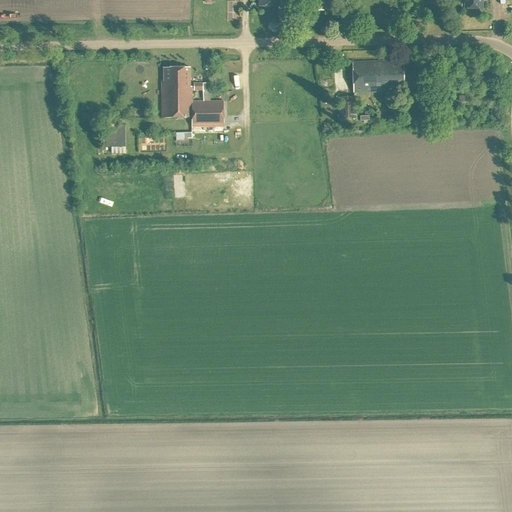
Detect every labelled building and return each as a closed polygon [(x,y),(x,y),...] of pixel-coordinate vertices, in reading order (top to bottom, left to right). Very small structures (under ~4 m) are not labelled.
[(308,0),(308,7),(307,7),(310,8),(310,11),(325,11),(324,11),(324,0),(308,0)] [(460,0),(460,4),(465,4),(465,9),(482,9),(481,0),(460,0)] [(388,89),(404,89),(403,66),(398,67),(398,61),(352,63),(354,94),(355,94),(353,97),(339,98),(339,119),(356,118),(355,97),(357,93),(388,92),(388,89)] [(161,82),(162,119),(191,118),(192,127),(223,126),(223,102),(210,102),(209,84),(203,84),(194,84),(194,91),(203,91),(203,102),(192,102),(192,87),(190,87),(190,68),(163,68),(164,82),(161,82)] [(103,147),(125,147),(125,125),(106,124),(106,143),(103,143),(103,147)] [(191,133),(176,134),(176,142),(183,142),(183,140),(192,140),(192,134),(191,134),(191,133)]
